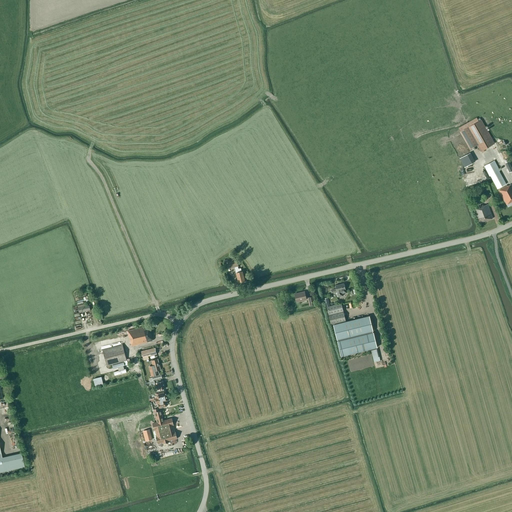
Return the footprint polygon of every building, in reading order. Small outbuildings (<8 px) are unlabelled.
[(477,118),(458,128),(470,149),(477,145),(480,151),(495,144),(482,120),(479,122),(477,118)] [(459,159),(464,168),(475,162),(470,153),(459,159)] [(511,202),(511,186),(511,184),(507,186),(499,171),(500,171),(494,161),(484,166),(489,176),(490,176),(497,189),(500,187),(501,189),(499,190),(506,205),(511,202)] [(474,208),(479,223),(493,218),(487,204),(483,206),(483,205),(474,208)] [(236,273),(238,283),(245,281),(242,271),(241,272),(241,268),(238,269),(238,266),(237,260),(228,262),(230,268),(234,267),(236,273)] [(344,283),(335,286),(336,288),(330,290),(331,293),(336,292),(338,297),(343,296),(342,294),(346,293),(344,283)] [(295,294),(296,302),(306,300),(304,292),(295,294)] [(90,310),(89,305),(87,306),(87,304),(78,306),(79,313),(90,310)] [(327,307),(331,325),(345,321),(341,304),(327,307)] [(372,331),(373,331),(369,316),(333,325),(337,340),(338,341),(337,342),(341,356),(377,348),(373,333),(372,331)] [(127,331),(131,346),(153,341),(149,325),(143,326),(143,327),(127,331)] [(103,350),(107,366),(127,361),(127,364),(130,364),(129,358),(126,359),(122,345),(103,350)] [(156,354),(155,348),(141,351),(144,360),(148,359),(148,356),(156,354)] [(158,375),(157,371),(160,370),(158,359),(151,361),(153,366),(150,366),(151,369),(150,369),(152,376),(158,375)] [(155,398),(167,396),(165,391),(163,391),(163,389),(165,389),(163,379),(155,381),(155,380),(154,381),(153,380),(148,382),(149,385),(151,385),(153,384),(154,389),(157,388),(158,393),(155,393),(156,396),(155,397),(155,398)] [(164,402),(168,401),(167,396),(155,398),(155,400),(157,400),(158,404),(159,409),(166,407),(164,402)] [(164,420),(161,411),(158,411),(158,409),(154,410),(157,422),(152,423),(154,430),(155,430),(157,437),(156,437),(158,444),(162,443),(162,444),(169,442),(169,441),(177,439),(175,432),(173,425),(174,425),(172,418),(164,420)] [(142,429),(145,439),(152,438),(149,427),(142,429)] [(21,453),(2,457),(0,450),(0,469),(23,465),(21,453)]
